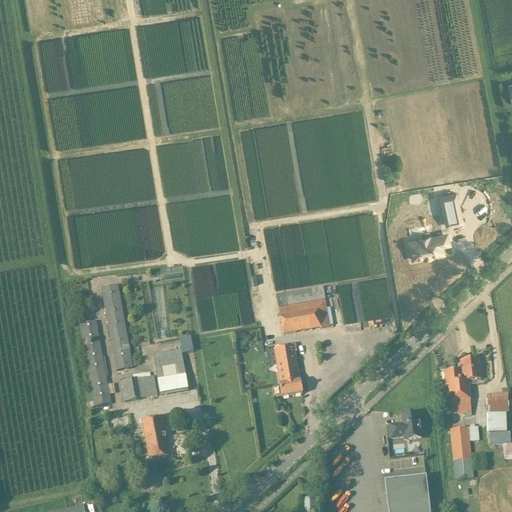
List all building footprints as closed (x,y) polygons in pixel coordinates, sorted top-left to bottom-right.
[(456,192),(440,195),(447,224),(463,221),(456,192)] [(439,234),(409,241),(413,259),(443,252),(442,245),(450,243),(448,235),(440,237),(439,234)] [(420,265),(420,270),(410,270),(411,282),(432,281),(431,264),(420,265)] [(101,289),(116,372),(133,369),(118,286),(101,289)] [(325,301),(323,288),(275,296),(278,309),(283,337),(330,328),(325,301)] [(90,409),(111,405),(96,322),(79,326),(93,403),(89,403),(90,409)] [(194,337),(182,338),(184,354),(195,353),(194,337)] [(281,398),(302,395),(295,353),(296,353),(295,346),(273,350),(281,398)] [(153,356),(160,399),(188,394),(181,351),(153,356)] [(479,359),(460,362),(461,371),(443,373),(447,404),(450,404),(451,416),(471,414),(470,401),(468,382),(481,381),(479,359)] [(157,397),(154,377),(120,383),(123,403),(157,397)] [(501,390),(502,394),(487,396),(486,398),(488,416),(506,416),(509,416),(507,396),(509,395),(509,390),(501,390)] [(408,416),(401,417),(402,425),(389,426),(390,439),(403,438),(403,441),(420,439),(418,415),(415,415),(415,414),(415,413),(414,413),(413,412),(412,412),(411,412),(410,413),(409,413),(409,414),(409,415),(408,415),(408,416)] [(163,418),(141,422),(149,461),(169,457),(162,426),(164,425),(163,418)] [(472,461),(470,443),(479,442),(477,428),(468,429),(449,431),(452,463),(453,463),(455,482),(473,480),(471,461),(472,461)] [(511,446),(511,445),(510,433),(507,434),(506,434),(489,435),(489,447),(502,446),(511,446)] [(428,511),(425,478),(384,483),(387,511),(428,511)] [(273,511),(294,511),(315,492),(306,482),(273,511)]
